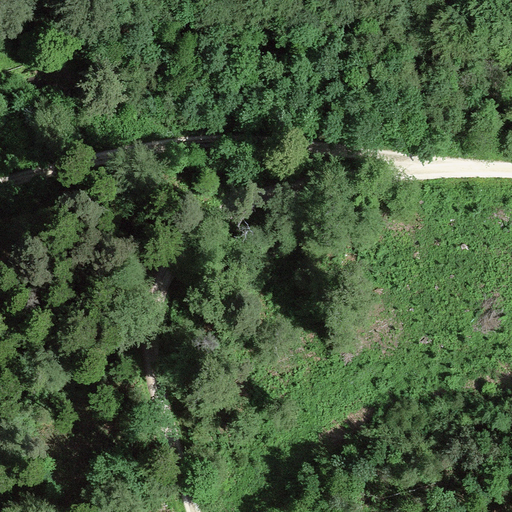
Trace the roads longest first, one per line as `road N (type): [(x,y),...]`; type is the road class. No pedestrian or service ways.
road 1 (track): [(436,162),(395,177),(269,196),(211,220),(180,246),(158,283),(149,354),(194,511)]
road 2 (track): [(0,181),(153,146),(263,139),(511,169)]
